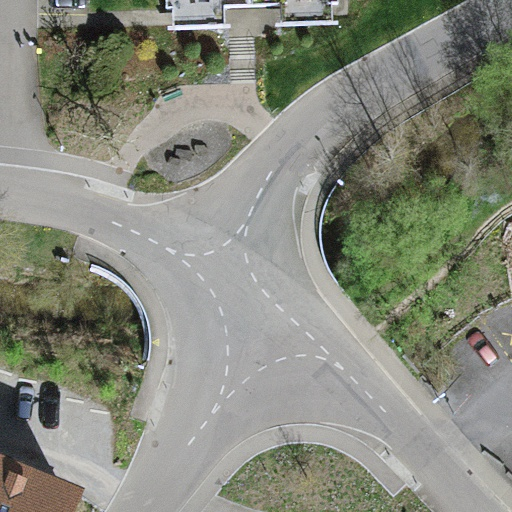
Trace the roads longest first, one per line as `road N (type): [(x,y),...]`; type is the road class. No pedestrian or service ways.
road 1 (residential): [(224,274),(270,172),(288,152),(511,8)]
road 2 (unclassified): [(250,332),(361,389),(476,511)]
road 3 (unclassified): [(224,274),(99,215),(0,191)]
road 4 (residential): [(145,511),(208,417),(250,332)]
